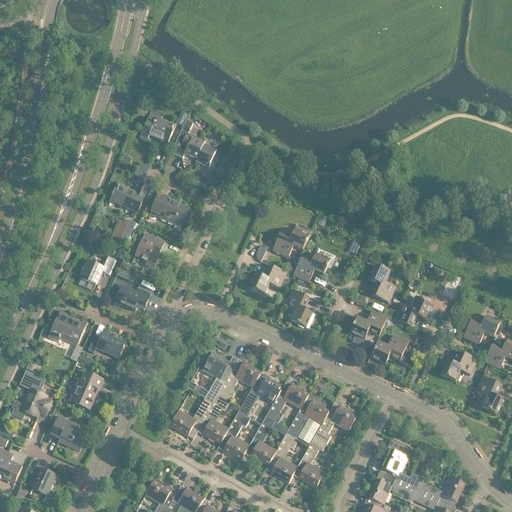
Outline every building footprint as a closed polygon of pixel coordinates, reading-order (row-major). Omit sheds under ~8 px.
[(138,92),(133,109),(143,111),(147,94),(138,92)] [(152,110),(149,115),(139,139),(146,142),(149,136),(161,141),(158,147),(164,150),(175,127),(160,120),(163,115),(152,110)] [(183,129),(187,131),(191,123),(186,121),(183,129)] [(182,157),(184,154),(196,159),(195,162),(208,168),(216,151),(203,145),(204,142),(181,132),(172,152),(182,157)] [(117,185),(109,201),(137,214),(144,197),(143,197),(147,187),(140,184),(136,194),(117,185)] [(159,194),(151,212),(160,216),(159,218),(181,228),(189,211),(167,201),(168,199),(159,194)] [(127,225),(120,240),(127,243),(135,225),(126,221),(124,224),(127,225)] [(287,259),(293,247),(302,251),(310,233),(309,231),(298,226),(296,227),(294,230),(291,238),(280,233),(272,252),(287,259)] [(158,255),(164,243),(145,235),(135,257),(146,262),(145,266),(153,270),(154,266),(155,266),(159,255),(158,255)] [(354,240),(349,253),(355,255),(360,243),(354,240)] [(104,244),(97,241),(95,247),(101,249),(104,244)] [(260,263),(266,248),(264,248),(263,248),(262,248),(261,249),(259,250),(258,251),(257,252),(256,254),(256,255),(256,257),(256,258),(257,260),(258,262),(259,263),(260,263)] [(126,252),(119,249),(116,258),(122,261),(126,252)] [(323,258),(315,254),(312,263),(301,258),(293,276),(296,278),(302,280),(308,283),(314,272),(323,276),(327,268),(329,269),(335,258),(325,253),(323,258)] [(100,268),(87,262),(80,277),(96,284),(101,272),(108,275),(114,262),(105,258),(100,268)] [(127,271),(130,264),(124,262),(121,269),(127,271)] [(294,271),(292,265),(286,267),(288,274),(294,271)] [(389,273),(374,266),(368,281),(376,284),(371,296),(388,304),(395,288),(385,284),(389,273)] [(249,289),(264,296),(269,285),(279,290),(286,274),(269,267),(264,278),(255,275),(249,289)] [(124,273),(118,270),(116,276),(123,279),(125,273),(124,273)] [(449,288),(458,292),(463,281),(454,277),(449,288)] [(296,278),(293,284),(299,287),(302,280),(296,278)] [(121,286),(114,303),(135,312),(138,304),(145,307),(150,295),(137,289),(135,293),(121,286)] [(290,322),(305,329),(308,330),(314,316),(303,311),(309,299),(292,291),(285,307),(295,311),(290,322)] [(400,305),(396,313),(394,319),(393,321),(410,328),(415,317),(424,320),(430,306),(415,299),(411,310),(400,305)] [(386,316),(394,319),(396,313),(389,310),(386,316)] [(59,312),(47,338),(57,343),(59,339),(76,347),(77,346),(87,324),(59,312)] [(356,319),(349,334),(355,337),(352,343),(361,347),(368,332),(378,337),(387,319),(371,312),(366,324),(356,319)] [(471,320),(462,338),(478,346),(483,334),(493,338),(500,323),(485,317),(481,325),(471,320)] [(99,341),(93,339),(87,352),(93,354),(96,350),(118,360),(125,343),(102,333),(99,341)] [(377,344),(370,359),(385,365),(389,357),(399,362),(408,343),(392,336),(387,348),(377,344)] [(483,363),(488,365),(499,370),(504,358),(511,361),(511,343),(506,341),(502,349),(492,344),(483,363)] [(76,347),(70,359),(76,362),(82,349),(77,346),(76,347)] [(212,353),(201,371),(216,379),(208,393),(204,399),(213,404),(217,397),(238,361),(232,357),(229,363),(224,361),(224,360),(212,353)] [(446,361),(440,376),(455,383),(460,372),(470,377),(477,361),(460,353),(455,365),(446,361)] [(259,373),(238,361),(217,397),(229,403),(234,394),(231,392),(237,380),(251,388),(259,373)] [(34,365),(29,362),(26,370),(31,372),(34,365)] [(260,373),(237,413),(247,418),(259,397),(273,405),(282,390),(285,384),(262,371),(260,373)] [(15,409),(12,417),(20,421),(24,413),(37,419),(39,414),(45,417),(52,403),(46,400),(47,397),(39,394),(45,381),(26,372),(20,385),(29,389),(21,407),(15,404),(13,408),(15,409)] [(85,372),(81,382),(78,381),(69,402),(86,410),(90,403),(92,404),(103,380),(85,372)] [(482,378),(475,393),(475,394),(486,398),(481,409),(496,416),(502,401),(494,397),(499,385),(482,378)] [(266,417),(265,418),(274,423),(277,425),(282,416),(279,414),(286,402),(300,410),(308,395),(286,382),(285,384),(282,390),(273,405),(270,410),(266,417)] [(190,391),(191,392),(194,385),(190,383),(186,389),(190,391)] [(288,431),(286,435),(294,440),(306,419),(320,427),(329,412),(312,402),(316,396),(310,393),(309,395),(308,395),(300,410),(288,431)] [(213,404),(197,433),(219,445),(228,430),(214,422),(220,411),(223,412),(229,403),(217,397),(213,404)] [(197,433),(213,404),(204,399),(192,420),(178,412),(169,427),(181,434),(192,440),(197,433)] [(320,427),(313,440),(325,446),(330,437),(327,435),(333,424),(348,432),(350,428),(356,417),(344,410),(333,404),(331,407),(329,412),(320,427)] [(219,446),(217,449),(240,462),(245,454),(249,447),(235,439),(242,428),(245,429),(250,420),(247,418),(237,413),(228,430),(219,445),(219,446)] [(57,443),(79,453),(87,435),(77,431),(79,427),(58,417),(49,435),(59,440),(57,443)] [(249,447),(245,454),(267,467),(276,452),(262,444),(271,429),(274,423),(265,418),(261,426),(249,447)] [(274,423),(271,429),(284,437),(286,435),(288,431),(277,425),(274,423)] [(267,467),(265,471),(288,484),(292,476),(297,469),(283,461),(289,449),(292,451),(298,441),(294,440),(286,435),(284,437),(276,452),(267,467)] [(297,469),(292,476),(293,476),(304,482),(315,489),(324,474),(310,466),(318,451),(321,453),(325,446),(313,440),(309,448),(297,469)] [(381,469),(378,475),(416,492),(420,483),(422,479),(412,474),(410,479),(398,473),(405,458),(407,459),(411,450),(393,442),(389,451),(383,463),(382,466),(384,466),(382,470),(381,469)] [(0,450),(0,479),(1,478),(8,482),(9,480),(15,482),(22,467),(10,462),(13,456),(0,450)] [(31,489),(46,496),(52,484),(54,484),(57,477),(52,475),(53,474),(42,468),(41,470),(40,470),(31,489)] [(410,504),(411,501),(416,492),(378,475),(375,481),(377,482),(375,485),(374,484),(372,487),(373,487),(367,499),(371,500),(383,506),(389,491),(402,497),(400,500),(410,504)] [(420,483),(416,492),(453,509),(456,503),(454,502),(456,499),(458,500),(459,497),(458,497),(464,485),(448,478),(442,493),(420,483)] [(159,505),(154,511),(166,511),(176,495),(165,488),(153,482),(145,497),(159,505)] [(166,511),(177,511),(181,507),(189,511),(196,511),(202,503),(204,500),(181,487),(176,495),(166,511)] [(23,501),(26,493),(19,490),(16,498),(23,501)] [(451,511),(453,509),(416,492),(411,501),(433,511),(451,511)] [(2,495),(0,500),(0,509),(5,511),(11,499),(2,495)] [(396,511),(383,506),(371,500),(368,506),(370,507),(368,511),(366,510),(365,511),(396,511)] [(216,511),(202,503),(196,511),(216,511)]
